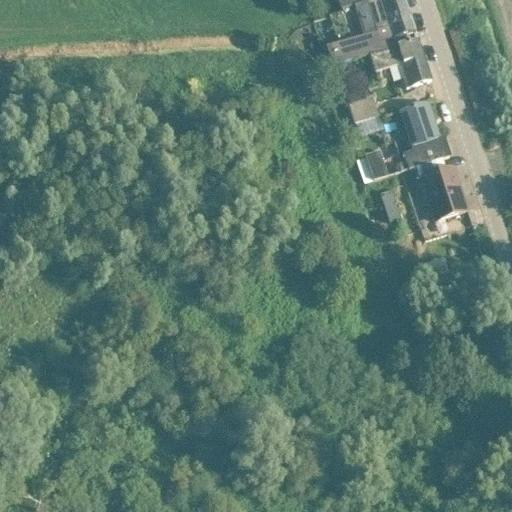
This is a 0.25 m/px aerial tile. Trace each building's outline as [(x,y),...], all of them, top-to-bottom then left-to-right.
[(384,54),(383,51),(382,46),(414,35),(402,0),(382,0),(381,1),(380,0),(376,0),(359,8),(368,37),(329,50),(335,70),(345,67),(369,59),(384,54)] [(359,8),(376,0),(336,0),(340,13),(359,7),(359,8)] [(384,54),(369,59),(375,78),(396,71),(402,93),(431,84),(418,43),(393,51),(384,54)] [(345,67),(335,70),(338,79),(348,76),(345,67)] [(372,102),(348,110),(354,127),(378,119),(372,102)] [(408,112),(398,115),(411,154),(403,157),(408,174),(414,172),(441,163),(449,160),(443,144),(440,145),(427,106),(408,112)] [(394,132),(377,141),(384,153),(400,145),(394,132)] [(373,184),(387,179),(379,155),(365,160),(373,184)] [(441,163),(414,172),(418,183),(421,182),(435,226),(462,217),(467,215),(453,172),(444,175),(441,163)] [(387,179),(373,184),(376,184),(391,228),(402,224),(387,179)] [(461,294),(457,282),(442,287),(447,299),(461,294)]
